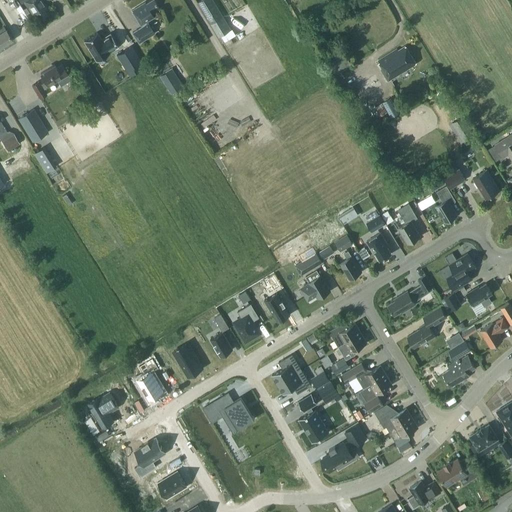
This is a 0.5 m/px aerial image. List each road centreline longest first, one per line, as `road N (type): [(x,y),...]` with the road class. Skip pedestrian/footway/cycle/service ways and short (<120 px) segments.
road 1 (residential): [(244,363),(168,412),(224,511)]
road 2 (residential): [(359,294),(448,427)]
road 3 (residential): [(316,498),(244,363)]
road 4 (unclassified): [(316,498),(407,465),(448,427)]
road 5 (residential): [(359,294),(244,363)]
road 6 (residential): [(473,226),(359,294)]
road 7 (tertiary): [(0,65),(104,0)]
